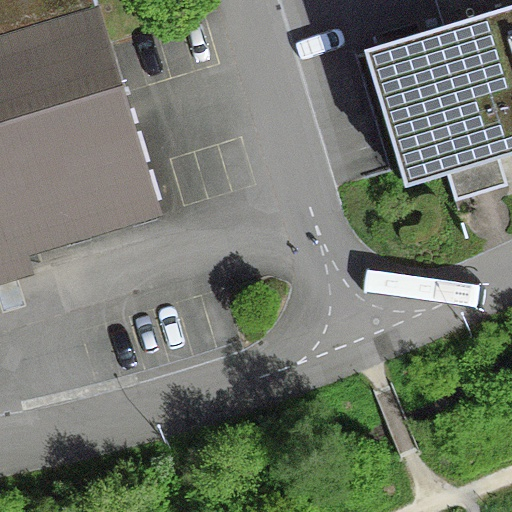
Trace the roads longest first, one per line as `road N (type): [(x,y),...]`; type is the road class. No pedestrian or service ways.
road 1 (residential): [(236,0),(338,346)]
road 2 (residential): [(338,346),(116,422),(0,448)]
road 3 (residential): [(511,271),(338,346)]
